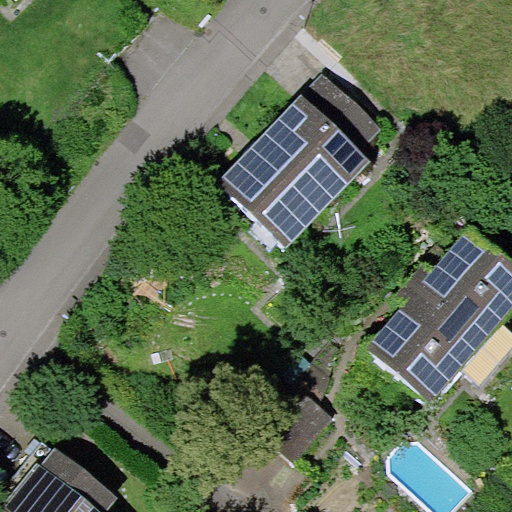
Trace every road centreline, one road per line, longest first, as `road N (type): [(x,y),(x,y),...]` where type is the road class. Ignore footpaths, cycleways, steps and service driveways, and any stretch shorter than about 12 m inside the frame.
road 1 (residential): [(13,328),(280,0)]
road 2 (residential): [(234,511),(13,328)]
